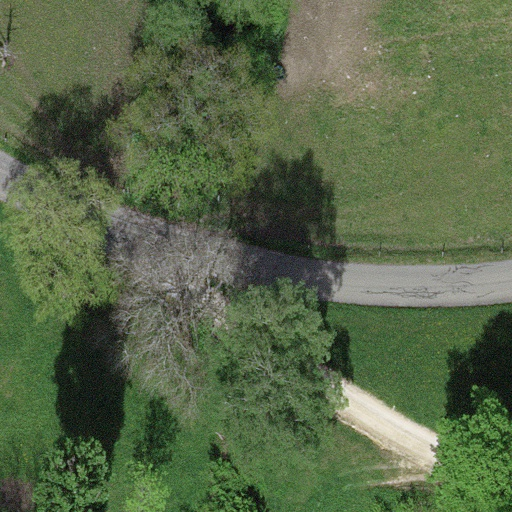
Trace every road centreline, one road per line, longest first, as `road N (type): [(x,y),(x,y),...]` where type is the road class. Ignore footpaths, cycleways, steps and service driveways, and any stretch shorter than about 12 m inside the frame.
road 1 (unclassified): [(0,155),(180,249),(295,280),(398,287),(511,277)]
road 2 (track): [(180,249),(216,311),(328,398),(511,482)]
